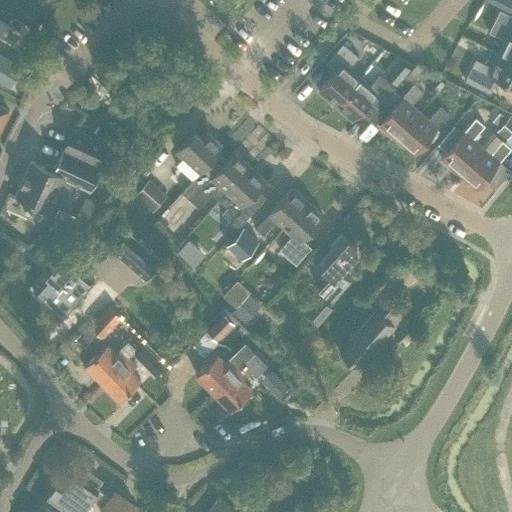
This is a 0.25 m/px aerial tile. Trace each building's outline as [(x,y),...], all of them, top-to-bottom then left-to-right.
[(504,38),(498,52),(511,59),(511,15),(499,9),(489,30),(504,38)] [(318,90),(335,104),(359,75),(349,67),(358,55),(342,42),(326,62),(335,69),(318,90)] [(22,65),(0,51),(0,80),(9,86),(22,65)] [(511,84),(511,59),(498,52),(491,66),(475,58),(468,55),(458,76),(489,92),(497,77),(511,84)] [(369,84),(359,75),(335,104),(352,118),(369,98),(378,106),(395,87),(379,73),(369,84)] [(396,137),(419,111),(411,103),(422,90),(413,82),(378,122),(396,137)] [(419,111),(396,137),(414,153),(437,126),(449,112),(440,104),(428,118),(419,111)] [(0,105),(0,125),(8,110),(0,105)] [(97,130),(108,114),(100,108),(89,124),(97,130)] [(440,156),(458,172),(481,145),(472,137),(484,124),(475,116),(440,156)] [(62,148),(96,163),(106,142),(93,136),(72,126),(62,148)] [(206,131),(201,136),(194,130),(175,150),(183,156),(175,165),(191,179),(222,145),(206,131)] [(490,152),(481,145),(458,172),(476,187),(499,160),(511,146),(501,138),(490,152)] [(96,163),(62,148),(56,163),(53,162),(51,168),(30,159),(15,193),(48,208),(53,197),(69,204),(78,184),(90,189),(100,165),(96,163)] [(210,192),(218,199),(250,164),(234,150),(211,176),(202,167),(181,190),(198,205),(210,192)] [(265,178),(250,164),(218,199),(226,206),(221,212),(228,218),(225,222),(234,230),(251,212),(242,204),(265,178)] [(134,192),(152,209),(166,194),(148,177),(134,192)] [(284,226),(307,200),(292,186),(255,227),(263,233),(276,219),(284,226)] [(322,214),(307,200),(284,226),(292,234),(279,248),(295,263),(311,246),(301,238),(322,214)] [(241,258),(258,240),(243,226),(226,244),(241,258)] [(356,244),(341,231),(314,262),(327,274),(317,286),(331,299),(351,278),(342,270),(356,253),(352,249),(356,244)] [(138,272),(153,257),(133,237),(118,252),(138,272)] [(94,278),(64,252),(32,289),(62,315),(94,278)] [(386,318),(400,302),(388,292),(398,281),(389,272),(368,296),(377,305),(348,338),(350,340),(340,352),(355,365),(366,353),(367,354),(394,324),(386,318)] [(239,273),(222,288),(247,314),(263,299),(239,273)] [(318,321),(330,307),(331,306),(320,296),(307,311),(318,321)] [(90,325),(102,336),(121,316),(109,305),(90,325)] [(225,307),(193,337),(203,348),(235,318),(225,307)] [(134,350),(135,348),(144,340),(137,333),(129,341),(127,339),(120,347),(115,352),(106,343),(84,363),(102,381),(128,355),(134,350)] [(144,340),(135,348),(134,350),(154,371),(165,361),(144,340)] [(203,352),(193,342),(175,359),(185,370),(203,352)] [(244,360),(254,351),(245,342),(236,351),(244,360)] [(265,362),(254,351),(239,365),(213,391),(230,408),(251,388),(242,378),(247,373),(251,371),(254,374),(265,362)] [(195,373),(213,391),(239,365),(231,357),(226,362),(217,353),(195,373)] [(136,363),(128,355),(102,381),(119,398),(140,377),(131,368),(136,363)] [(293,391),(272,370),(259,382),(280,404),(293,391)] [(99,488),(100,487),(98,486),(103,479),(83,465),(78,472),(70,466),(60,481),(58,480),(56,482),(52,483),(48,488),(49,492),(47,495),(71,511),(78,511),(89,497),(102,506),(98,511),(99,511),(131,511),(136,506),(114,491),(111,496),(99,488)] [(247,511),(243,509),(251,498),(251,492),(239,484),(233,484),(225,496),(221,492),(206,511),(247,511)] [(54,511),(42,503),(34,511),(54,511)]
